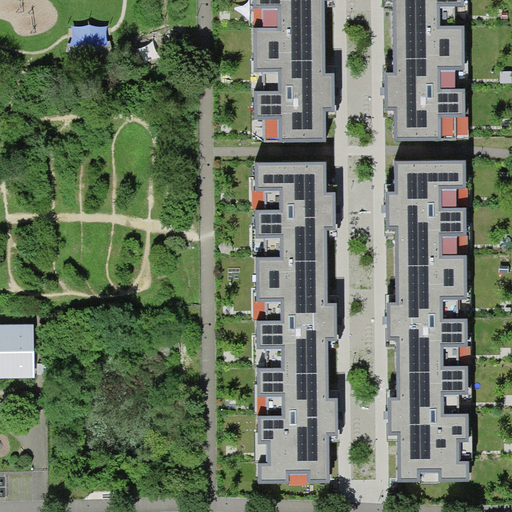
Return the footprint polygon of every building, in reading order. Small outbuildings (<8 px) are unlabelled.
[(254,0),(256,136),(323,135),(322,106),(332,106),(332,72),(323,72),(321,0),(254,0)] [(462,0),(394,0),(395,71),(386,71),(386,106),(396,106),(396,136),(464,136),(462,0)] [(463,159),(396,160),(396,190),(387,190),(387,225),(395,225),(396,300),(387,300),(387,336),(398,336),(399,396),(390,396),(390,430),(399,430),(400,477),(466,476),(463,159)] [(324,160),(256,161),(258,479),(327,479),(327,431),(336,431),(335,397),(326,397),(325,337),(335,337),(335,302),(324,302),(324,225),(334,225),(334,191),(324,191),(324,160)] [(0,375),(33,375),(33,328),(0,327),(0,375)]
